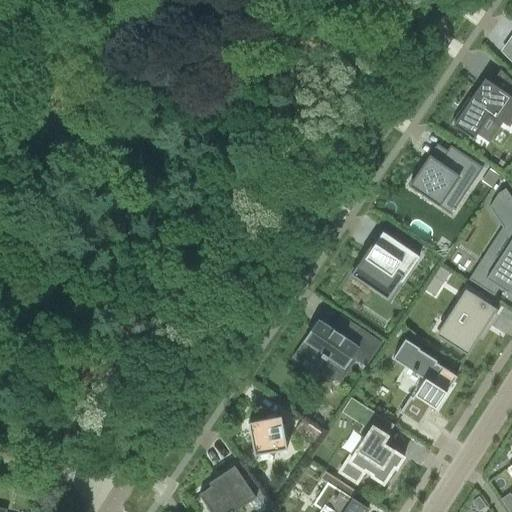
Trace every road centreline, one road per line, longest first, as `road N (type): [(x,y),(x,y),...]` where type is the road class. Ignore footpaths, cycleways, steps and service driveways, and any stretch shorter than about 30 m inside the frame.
road 1 (residential): [(452,0),(114,498)]
road 2 (residential): [(511,388),(432,511)]
road 3 (unclassified): [(0,457),(54,470),(114,498)]
